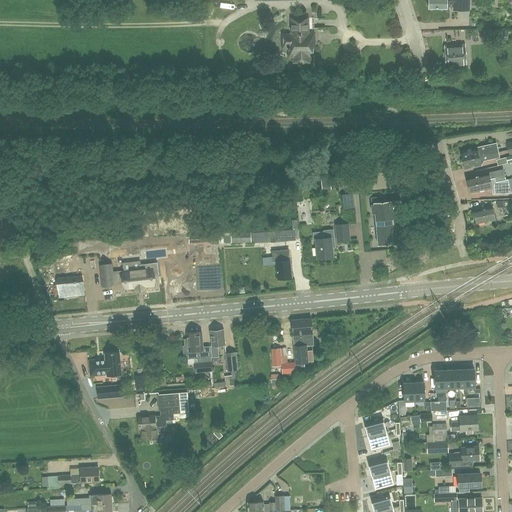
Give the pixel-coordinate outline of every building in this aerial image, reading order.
[(469,10),(469,0),(428,0),(429,9),(447,10),(447,4),(453,4),(453,10),(469,10)] [(308,39),(307,19),(292,19),(292,40),(288,40),(286,40),(284,42),(284,44),(284,46),(286,47),(288,48),(288,49),(290,49),(290,57),(299,56),(299,62),(310,61),(309,54),(314,54),(313,39),(308,39)] [(484,40),(506,40),(506,31),(484,30),(484,40)] [(445,56),(465,54),(464,44),(445,45),(445,56)] [(446,66),(466,64),(465,54),(445,56),(446,66)] [(488,155),(499,153),(497,144),(461,152),(463,160),(488,155)] [(465,170),(483,166),(482,162),(489,160),(488,155),(463,160),(465,170)] [(506,180),(504,170),(467,178),(469,186),(477,184),(478,184),(485,182),(485,180),(490,179),(491,180),(496,179),(496,182),(506,180)] [(330,177),(322,178),(323,190),(331,189),(330,177)] [(491,180),(490,179),(485,180),(485,182),(478,184),(477,184),(469,186),(471,194),(498,187),(498,186),(507,184),(506,180),(496,182),(496,179),(491,180)] [(429,195),(437,193),(435,186),(427,188),(429,195)] [(344,209),(346,209),(355,207),(353,193),(345,194),(342,194),(344,209)] [(405,241),(401,199),(377,202),(377,197),(371,198),(371,204),(372,213),(373,213),(375,213),(378,245),(395,243),(395,242),(405,241)] [(477,224),(494,220),(491,206),(474,210),(477,224)] [(251,233),(231,233),(231,243),(251,242),(251,239),(277,237),(277,242),(295,240),(295,239),(300,239),(299,230),(298,220),(292,221),(293,230),(276,231),(251,232),(251,233)] [(337,240),(349,239),(348,223),(336,224),(337,240)] [(314,240),(316,240),(318,258),(321,257),(321,259),(330,259),(329,256),(333,256),(331,241),(334,241),(333,230),(327,230),(323,231),(324,232),(313,233),(314,240)] [(212,234),(198,235),(189,235),(189,236),(189,243),(212,242),(212,234)] [(292,278),(290,260),(288,261),(287,250),(279,251),(272,252),(273,257),(273,262),(276,261),(278,279),(292,278)] [(125,280),(126,288),(136,287),(136,290),(146,288),(146,287),(154,286),(152,275),(159,275),(157,262),(140,264),(140,269),(124,271),(124,272),(112,273),(111,265),(100,266),(103,286),(114,285),(113,281),(125,280)] [(219,271),(219,267),(204,268),(205,277),(214,276),(214,271),(219,271)] [(76,294),(73,277),(61,279),(64,297),(76,294)] [(295,347),(313,345),(311,318),(292,320),(295,347)] [(285,322),(286,330),(293,330),(292,322),(285,322)] [(212,357),(219,357),(218,345),(225,345),(223,329),(210,330),(212,346),(211,346),(212,357)] [(187,333),(188,340),(184,341),(185,345),(183,346),(184,354),(187,358),(190,358),(203,357),(203,350),(201,331),(187,333)] [(307,351),(306,346),(295,347),(294,347),(295,363),(302,362),(308,362),(313,361),(312,351),(307,351)] [(282,364),(280,348),(273,349),(274,367),(282,366),(282,364)] [(238,384),(237,370),(238,370),(236,351),(225,353),(227,371),(231,371),(231,375),(225,376),(226,386),(238,384)] [(121,375),(119,352),(105,353),(105,359),(89,361),(91,375),(107,374),(107,376),(121,375)] [(195,373),(212,371),(211,360),(195,362),(195,373)] [(296,367),(295,363),(282,364),(282,366),(282,375),(296,374),(296,367)] [(465,388),(465,368),(455,369),(455,388),(465,388)] [(475,388),(474,368),(465,368),(465,388),(475,388)] [(445,389),(445,369),(435,370),(436,393),(446,393),(446,389),(445,389)] [(455,388),(455,369),(445,369),(445,389),(446,389),(455,388)] [(425,401),(424,381),(414,382),(414,401),(425,401)] [(414,401),(414,382),(403,382),(404,402),(414,401)] [(142,429),(143,438),(157,436),(156,427),(155,421),(174,419),(174,414),(180,413),(179,393),(157,394),(159,410),(160,410),(160,415),(139,417),(140,429),(142,429)] [(472,429),(478,429),(477,414),(459,415),(460,421),(451,422),(451,430),(460,429),(460,430),(466,430),(466,433),(472,432),(472,429)] [(383,418),(365,423),(368,436),(386,431),(383,418)] [(433,435),(447,435),(446,424),(433,425),(433,435)] [(390,444),(386,431),(368,436),(371,449),(390,444)] [(428,454),(449,452),(448,441),(427,442),(427,448),(428,454)] [(452,466),(462,465),(462,461),(480,460),(479,445),(461,446),(461,453),(451,453),(452,466)] [(387,458),(368,463),(372,476),(390,471),(387,458)] [(59,484),(82,482),(99,481),(98,466),(80,467),(81,473),(71,474),(59,475),(59,484)] [(435,477),(452,476),(452,468),(441,469),(435,469),(435,476),(435,477)] [(394,484),(390,471),(372,476),(375,489),(394,484)] [(459,486),(460,492),(469,492),(469,486),(481,486),(480,473),(458,474),(459,486)] [(52,506),(66,505),(70,505),(81,504),(112,502),(111,493),(95,494),(92,494),(92,495),(90,495),(90,500),(89,500),(89,498),(81,499),(70,499),(70,501),(52,502),(52,506)] [(444,493),(434,493),(434,501),(452,500),(452,493),(444,493)] [(390,495),(371,500),(374,511),(377,511),(393,508),(390,495)] [(285,510),(284,496),(275,496),(276,502),(269,502),(269,504),(264,504),(263,502),(248,502),(248,511),(279,510),(285,510)] [(459,511),(474,511),(483,511),(482,497),(458,498),(459,511)] [(109,511),(112,511),(112,502),(81,504),(82,510),(93,509),(92,511),(109,511)]
